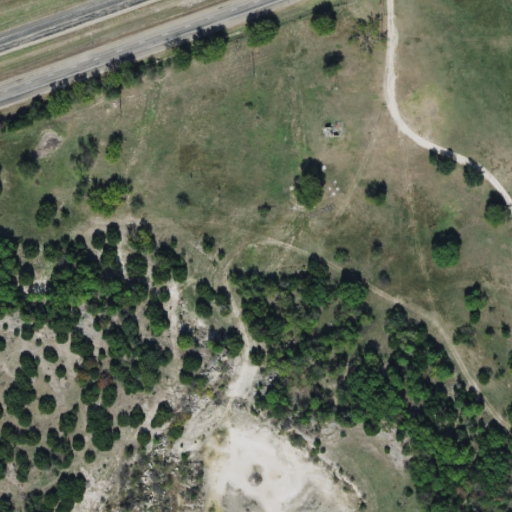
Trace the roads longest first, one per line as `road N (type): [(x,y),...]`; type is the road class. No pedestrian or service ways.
road 1 (trunk): [(0,93),(263,0)]
road 2 (trunk): [(133,0),(0,46)]
